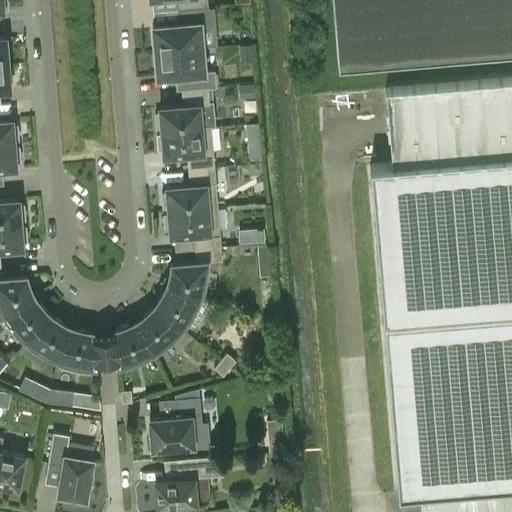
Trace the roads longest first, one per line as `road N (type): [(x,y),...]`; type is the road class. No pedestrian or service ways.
road 1 (residential): [(40,0),(62,261),(79,285),(100,290)]
road 2 (residential): [(100,290),(125,276),(131,240),(108,0)]
road 3 (residential): [(107,359),(115,511)]
